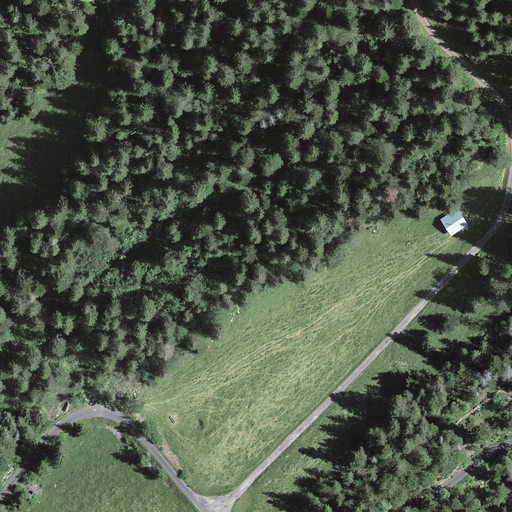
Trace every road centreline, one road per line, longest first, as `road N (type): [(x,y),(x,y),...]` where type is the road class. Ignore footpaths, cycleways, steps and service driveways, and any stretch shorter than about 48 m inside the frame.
road 1 (track): [(213,511),(488,237),(511,180)]
road 2 (track): [(0,495),(61,424),(100,413),(135,429),(207,511)]
road 3 (track): [(511,123),(496,93),(431,33),(412,0)]
road 4 (unclassified): [(511,445),(407,511)]
